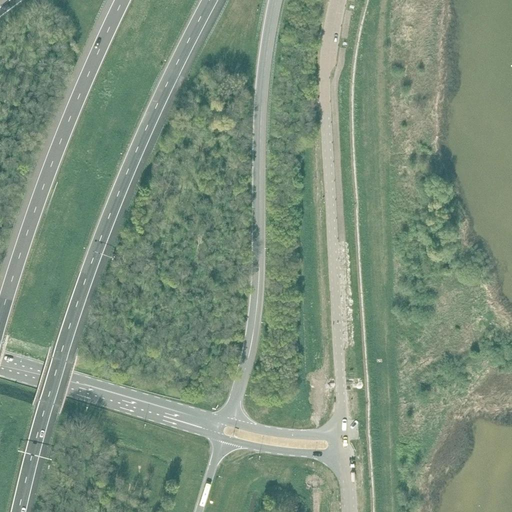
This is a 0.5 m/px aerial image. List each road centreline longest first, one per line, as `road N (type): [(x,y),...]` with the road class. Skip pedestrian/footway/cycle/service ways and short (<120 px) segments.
road 1 (motorway): [(19,511),(93,258),(211,0)]
road 2 (unclassified): [(342,434),(324,83),(335,0)]
road 3 (motorway): [(228,422),(252,319),(261,74),(273,0)]
road 4 (motorway): [(123,0),(56,152),(0,321)]
road 5 (primary): [(0,363),(211,425)]
road 6 (tertiary): [(221,438),(344,456)]
